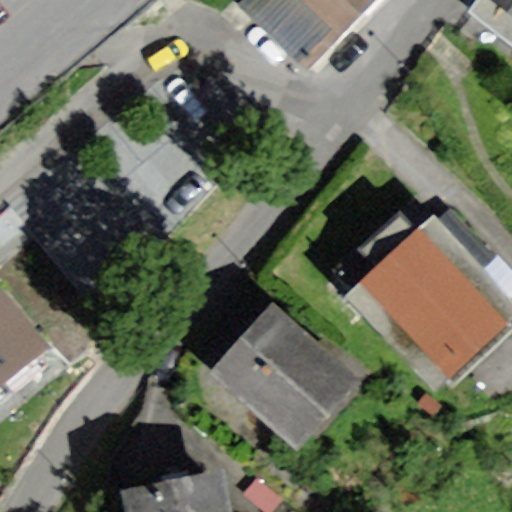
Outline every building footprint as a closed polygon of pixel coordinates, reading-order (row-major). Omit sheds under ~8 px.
[(249,0),(307,59),(359,8),(367,0),(249,0)] [(511,0),(495,0),(511,13),(511,0)] [(370,279),(455,372),(511,320),(511,293),(440,215),(416,236),(407,227),(401,220),(367,251),(383,267),(370,279)] [(0,382),(43,348),(0,295),(0,382)] [(248,334),(215,374),(301,445),(352,383),(266,312),(248,334)] [(180,487),(137,495),(140,511),(228,511),(222,479),(180,487)]
